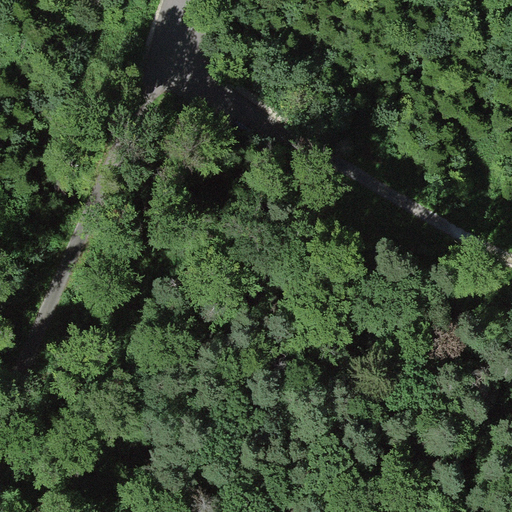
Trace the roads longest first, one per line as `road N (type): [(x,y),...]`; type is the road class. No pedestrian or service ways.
road 1 (track): [(0,427),(83,210),(158,60),(178,0)]
road 2 (track): [(511,256),(324,162),(190,72),(158,60)]
